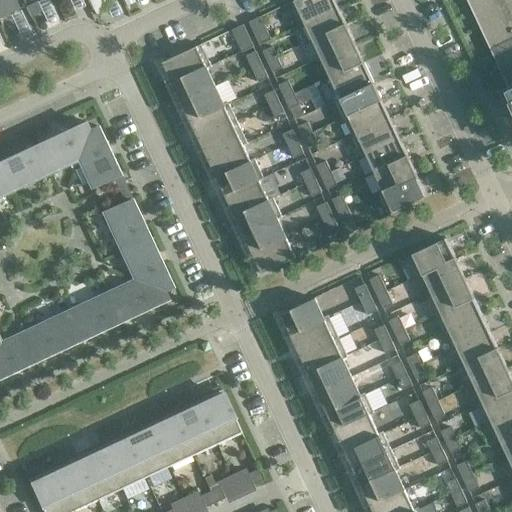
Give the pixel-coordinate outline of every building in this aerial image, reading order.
[(1,0),(0,0),(0,19),(19,10),(14,0),(4,0),(2,1),(1,0)] [(89,0),(97,16),(108,10),(103,1),(104,0),(89,0)] [(337,7),(334,0),(296,0),(290,3),(301,27),(306,25),(305,23),(338,8),(337,7)] [(511,0),(467,0),(479,23),(511,7),(511,0)] [(41,12),(37,3),(27,8),(31,17),(41,12)] [(347,25),(338,6),(337,7),(338,8),(305,23),(306,25),(313,41),(347,25)] [(511,7),(479,23),(509,87),(510,87),(511,85),(511,7)] [(260,44),(272,39),(261,17),(249,22),(260,44)] [(232,30),(242,50),(242,52),(254,47),(244,25),(232,30)] [(356,43),(347,25),(313,41),(321,58),(354,42),(355,44),(356,43)] [(321,58),(330,76),(330,77),(363,62),(355,44),(354,42),(321,58)] [(212,66),(202,44),(163,62),(164,65),(161,66),(168,82),(172,81),(173,83),(207,67),(208,68),(212,66)] [(263,51),(268,62),(278,57),(273,47),(263,51)] [(247,56),(253,69),(262,64),(256,52),(247,56)] [(283,68),(278,57),(268,62),(273,72),(283,68)] [(373,83),(363,62),(330,77),(330,76),(325,78),(336,101),(373,83)] [(268,77),(262,64),(253,69),(259,81),(268,77)] [(207,67),(173,83),(182,102),(216,86),(208,68),(207,67)] [(279,85),(285,98),(295,94),(289,80),(279,85)] [(381,101),(373,83),(336,101),(344,118),(381,101)] [(224,104),(216,86),(182,102),(191,121),(225,105),(224,104)] [(266,95),(270,105),(279,101),(275,91),(266,95)] [(300,104),(295,94),(285,98),(290,109),(300,104)] [(284,111),(279,101),(270,105),(275,115),(284,111)] [(390,118),(381,101),(344,118),(352,136),(390,118)] [(238,121),(229,102),(224,104),(225,105),(191,121),(188,122),(193,132),(196,131),(199,139),(238,121)] [(399,138),(390,118),(352,136),(363,158),(367,156),(367,155),(400,140),(399,138)] [(85,121),(36,144),(49,172),(78,159),(89,129),(85,121)] [(248,144),(238,121),(199,139),(209,160),(243,144),(244,146),(248,144)] [(298,127),(303,137),(313,133),(308,122),(298,127)] [(97,125),(91,128),(89,129),(78,159),(91,187),(89,188),(90,189),(120,175),(97,125)] [(284,134),(289,144),(298,140),(293,130),(284,134)] [(318,143),(313,133),(303,137),(308,148),(318,143)] [(409,156),(400,138),(399,138),(400,140),(367,155),(367,156),(375,172),(409,156)] [(302,150),(298,140),(289,144),(293,154),(302,150)] [(49,172),(36,144),(0,160),(0,168),(10,190),(49,172)] [(209,160),(217,177),(218,178),(252,162),(251,161),(244,146),(243,144),(209,160)] [(418,176),(409,156),(375,172),(383,190),(384,192),(418,176)] [(255,158),(251,161),(252,162),(218,178),(217,177),(215,178),(220,188),(222,187),(226,195),(260,179),(260,180),(265,178),(255,158)] [(317,166),(322,176),(332,172),(327,161),(317,166)] [(0,195),(10,190),(0,168),(0,195)] [(302,173),(307,183),(316,179),(311,169),(302,173)] [(336,182),(332,172),(322,176),(327,187),(336,182)] [(427,196),(418,176),(384,192),(383,190),(379,192),(389,214),(390,214),(427,196)] [(260,179),(226,195),(227,197),(224,199),(228,208),(231,207),(236,217),(270,201),(269,199),(260,180),(260,179)] [(321,189),(316,179),(307,183),(311,193),(321,189)] [(333,200),(339,213),(349,208),(342,195),(333,200)] [(283,217),(273,197),(269,199),(270,201),(236,217),(244,234),(278,218),(278,219),(283,217)] [(149,238),(131,198),(101,212),(101,213),(103,213),(121,252),(149,238)] [(318,207),(324,220),(333,216),(327,203),(318,207)] [(354,219),(349,208),(339,213),(344,223),(354,219)] [(338,226),(333,216),(324,220),(329,230),(338,226)] [(278,218),(244,234),(253,253),(287,237),(278,219),(278,218)] [(296,257),(287,237),(253,253),(254,255),(250,257),(257,273),(261,271),(262,273),(296,257)] [(172,287),(149,238),(121,252),(134,280),(164,291),(172,287)] [(419,278),(423,276),(423,274),(456,259),(456,260),(457,260),(447,238),(409,256),(419,278)] [(423,274),(423,276),(432,294),(465,278),(464,277),(456,260),(456,259),(423,274)] [(465,276),(464,277),(465,278),(432,294),(441,313),(475,297),(465,276)] [(164,291),(134,280),(106,293),(119,321),(168,299),(164,291)] [(373,285),(378,295),(387,291),(382,280),(373,285)] [(356,289),(362,301),(371,297),(365,284),(356,289)] [(394,304),(387,291),(378,295),(384,309),(394,304)] [(119,321),(106,293),(67,311),(80,340),(119,321)] [(376,307),(371,297),(362,301),(367,311),(376,307)] [(483,314),(475,297),(441,313),(449,330),(483,314)] [(288,329),(291,335),(325,319),(324,318),(316,298),(288,311),(287,309),(277,314),(284,330),(288,329)] [(80,340),(67,311),(28,330),(41,358),(80,340)] [(491,332),(483,314),(449,330),(457,347),(491,332)] [(340,338),(329,315),(324,318),(325,319),(291,335),(301,356),(340,338)] [(390,321),(396,334),(406,330),(399,316),(390,321)] [(376,330),(381,340),(390,336),(385,326),(376,330)] [(0,377),(41,358),(28,330),(0,342),(0,377)] [(411,340),(406,330),(396,334),(401,345),(411,340)] [(499,349),(491,332),(457,347),(465,365),(499,349)] [(396,349),(390,336),(381,340),(386,353),(396,349)] [(348,357),(340,338),(301,356),(309,374),(343,358),(344,359),(348,357)] [(508,368),(499,349),(465,365),(474,384),(508,368)] [(407,358),(412,369),(422,364),(417,353),(407,358)] [(343,358),(309,374),(318,393),(352,377),(344,359),(343,358)] [(393,366),(399,379),(408,375),(402,362),(393,366)] [(427,375),(422,364),(412,369),(417,379),(427,375)] [(511,389),(511,376),(508,368),(474,384),(483,402),(483,403),(511,389)] [(412,385),(408,375),(399,379),(403,389),(412,385)] [(361,395),(352,377),(318,393),(327,412),(361,396),(361,395)] [(241,432),(220,386),(216,388),(218,391),(211,394),(210,391),(195,398),(216,444),(241,432)] [(432,387),(423,392),(429,405),(439,401),(432,387)] [(511,411),(511,389),(483,403),(483,402),(478,404),(487,423),(511,411)] [(374,413),(365,393),(361,395),(361,396),(327,412),(336,429),(369,414),(370,415),(374,413)] [(216,444),(195,398),(193,399),(194,402),(187,405),(186,402),(171,409),(193,455),(216,444)] [(445,414),(439,401),(429,405),(435,419),(445,414)] [(412,408),(417,418),(426,413),(421,403),(412,408)] [(193,455),(171,409),(169,410),(170,413),(163,416),(162,413),(147,420),(169,466),(193,455)] [(511,432),(511,411),(487,423),(496,442),(500,440),(500,438),(511,432)] [(431,423),(426,413),(417,418),(422,428),(431,423)] [(369,414),(336,429),(337,432),(334,433),(338,443),(341,441),(346,451),(380,435),(379,434),(370,415),(369,414)] [(169,466),(147,420),(145,421),(146,424),(140,427),(138,424),(123,431),(145,477),(169,466)] [(441,431),(446,442),(456,437),(451,427),(441,431)] [(145,477),(123,431),(121,433),(122,435),(116,438),(114,436),(99,443),(121,489),(145,477)] [(392,450),(383,432),(379,434),(380,435),(346,451),(353,467),(354,468),(392,450)] [(511,456),(511,432),(500,438),(500,440),(509,458),(511,456)] [(461,448),(456,437),(446,442),(451,453),(461,448)] [(428,442),(433,452),(442,448),(437,438),(428,442)] [(121,489),(99,443),(97,444),(98,447),(92,450),(90,447),(75,454),(97,500),(121,489)] [(448,460),(442,448),(433,452),(439,465),(448,460)] [(401,469),(392,450),(354,468),(353,467),(351,469),(356,479),(358,478),(362,485),(396,470),(396,471),(401,469)] [(97,500),(75,454),(73,455),(74,458),(68,461),(67,458),(52,465),(73,511),(97,500)] [(457,465),(463,479),(473,474),(467,461),(457,465)] [(70,511),(73,511),(52,465),(49,466),(50,469),(44,472),(43,469),(27,477),(43,511),(70,511)] [(263,480),(258,469),(248,473),(253,484),(263,480)] [(396,470),(362,485),(371,505),(405,489),(396,471),(396,470)] [(480,487),(473,474),(463,479),(470,492),(480,487)] [(448,484),(452,493),(453,494),(462,490),(457,480),(448,484)] [(219,487),(210,491),(215,502),(224,498),(219,487)] [(414,510),(405,489),(371,505),(374,511),(412,511),(415,511),(414,510)] [(466,499),(462,490),(453,494),(457,504),(466,499)] [(215,502),(210,491),(200,496),(205,507),(215,502)] [(475,504),(479,511),(491,511),(485,500),(475,504)]
